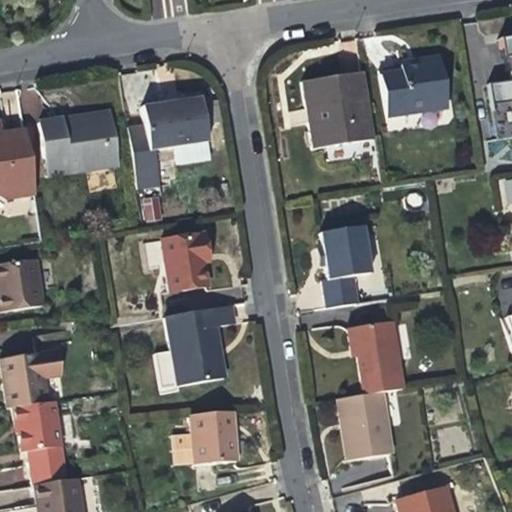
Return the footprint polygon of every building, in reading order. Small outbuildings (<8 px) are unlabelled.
[(387,121),(449,112),(442,66),(437,61),(428,62),(424,69),(380,75),(387,121)] [(375,144),(365,77),(303,87),(313,153),(375,144)] [(154,153),(209,145),(201,100),(142,108),(144,126),(127,129),(137,192),(159,189),(154,153)] [(41,126),(46,163),(61,160),(64,178),(90,174),(118,170),(110,116),(84,120),(85,126),(77,127),(76,121),(41,126)] [(0,193),(7,197),(34,193),(26,137),(5,140),(3,126),(0,126),(0,193)] [(49,181),(64,178),(61,160),(46,163),(49,181)] [(501,206),(511,204),(511,177),(498,180),(501,206)] [(158,196),(140,199),(144,222),(162,219),(158,196)] [(320,238),(322,252),(325,270),(327,283),(322,284),(326,312),(359,307),(355,281),(370,278),(363,231),(320,238)] [(203,237),(159,244),(163,272),(166,291),(183,288),(184,292),(205,289),(202,266),(201,259),(206,258),(203,237)] [(0,314),(42,308),(35,262),(0,267),(0,314)] [(230,310),(165,321),(170,352),(154,355),(160,390),(223,380),(216,332),(233,329),(230,310)] [(354,360),(361,398),(380,395),(400,392),(389,325),(345,333),(349,354),(353,353),(354,360)] [(56,352),(0,360),(0,382),(3,399),(5,412),(9,411),(43,406),(45,406),(41,380),(60,377),(56,352)] [(380,395),(361,398),(335,402),(345,464),(390,457),(380,395)] [(45,406),(43,406),(9,411),(12,427),(14,426),(19,456),(26,455),(33,453),(34,461),(27,462),(31,489),(32,489),(64,484),(52,404),(45,406)] [(191,469),(233,466),(229,415),(187,419),(191,469)] [(34,461),(33,453),(26,455),(27,462),(34,461)] [(64,484),(32,489),(35,509),(40,509),(40,511),(78,511),(74,482),(64,484)] [(406,506),(396,509),(397,511),(450,511),(446,495),(406,506)] [(389,511),(396,509),(406,506),(404,500),(387,505),(389,511)]
